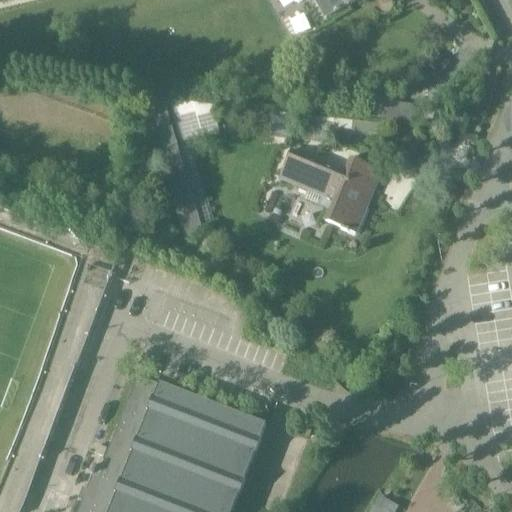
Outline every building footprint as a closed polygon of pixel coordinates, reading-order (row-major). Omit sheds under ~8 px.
[(162,99),(144,97),(162,156),(160,156),(160,158),(162,157),(164,164),(169,183),(168,183),(168,185),(170,185),(177,208),(175,208),(176,210),(177,209),(185,236),(201,231),(177,152),(162,99)] [(212,105),(175,101),(187,141),(220,131),(212,105)] [(270,134),(291,137),(293,119),(272,117),(270,134)] [(343,174),(290,151),(279,180),(294,187),(296,184),(333,199),(324,222),(355,235),(366,209),(359,206),(374,168),(350,158),(343,174)] [(138,165),(129,195),(144,200),(153,170),(138,165)] [(233,511),(267,426),(137,377),(100,468),(93,465),(89,475),(91,475),(86,490),(77,511),(233,511)]
